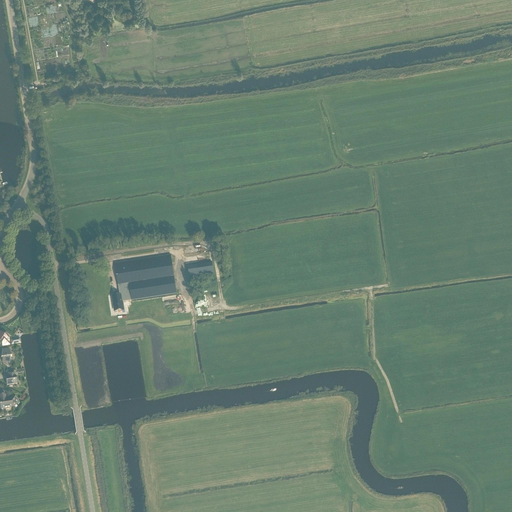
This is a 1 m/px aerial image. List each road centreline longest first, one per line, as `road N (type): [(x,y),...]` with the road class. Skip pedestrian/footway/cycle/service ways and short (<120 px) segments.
road 1 (unclassified): [(92,511),(46,229),(18,204)]
road 2 (unclassified): [(18,204),(33,144),(9,0)]
